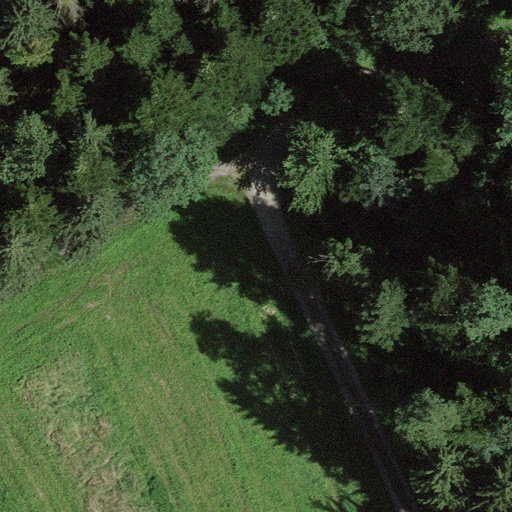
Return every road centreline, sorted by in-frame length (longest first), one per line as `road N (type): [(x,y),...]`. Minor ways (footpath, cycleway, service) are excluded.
road 1 (track): [(403,511),(251,167)]
road 2 (track): [(0,288),(251,167)]
road 3 (track): [(251,167),(511,88)]
